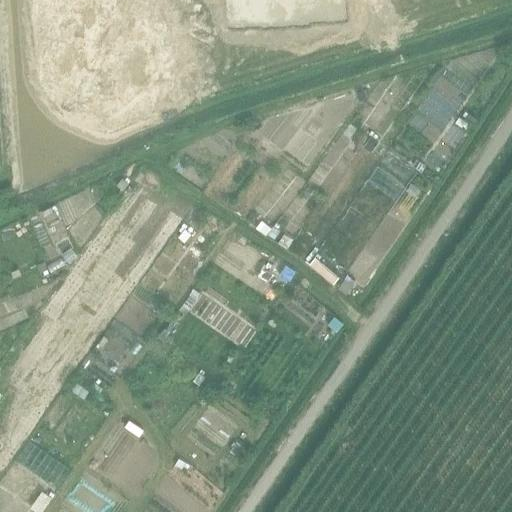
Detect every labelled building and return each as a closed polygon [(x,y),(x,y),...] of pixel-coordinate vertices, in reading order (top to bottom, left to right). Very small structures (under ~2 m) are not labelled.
[(230,0),(232,25),(265,23),(265,24),(303,21),(303,20),(341,17),(340,3),(339,0),(230,0)] [(360,133),(353,143),(360,147),(367,137),(360,133)] [(370,135),(364,144),(371,149),(377,140),(370,135)] [(122,179),(116,185),(123,191),(128,184),(122,179)] [(50,208),(41,212),(46,222),(57,217),(55,212),(53,213),(50,208)] [(260,222),(254,229),(264,237),(269,230),(260,222)] [(184,229),(178,236),(184,241),(190,234),(184,229)] [(286,235),(280,245),(286,249),(293,240),(286,235)] [(331,280),(338,271),(312,249),(305,258),(331,280)] [(43,262),(37,266),(40,272),(46,269),(43,262)] [(277,263),(271,272),(281,279),(287,270),(277,263)] [(18,269),(11,272),(13,278),(21,275),(18,269)] [(345,279),(338,288),(345,293),(352,284),(345,279)] [(291,285),(285,293),(297,304),(304,296),(291,285)] [(333,316),(327,323),(336,330),(342,322),(333,316)] [(164,333),(159,339),(167,345),(172,339),(164,333)] [(0,367),(0,383),(2,385),(13,365),(4,360),(0,367)] [(198,374),(193,382),(199,386),(204,378),(198,374)] [(77,382),(72,389),(81,396),(86,389),(77,382)] [(129,420),(124,427),(138,437),(143,430),(129,420)] [(236,443),(229,452),(236,457),(243,448),(236,443)] [(179,458),(175,464),(181,469),(185,463),(179,458)]
